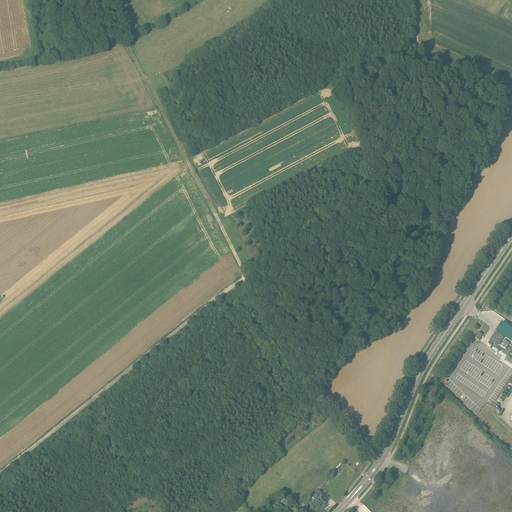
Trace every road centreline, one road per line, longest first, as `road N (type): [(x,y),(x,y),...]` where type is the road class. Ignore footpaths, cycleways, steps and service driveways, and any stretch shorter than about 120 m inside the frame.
road 1 (tertiary): [(337,511),(378,464),(419,372),(511,234)]
road 2 (track): [(0,473),(245,282)]
road 3 (track): [(245,282),(124,40)]
road 4 (track): [(245,282),(322,398),(382,457)]
